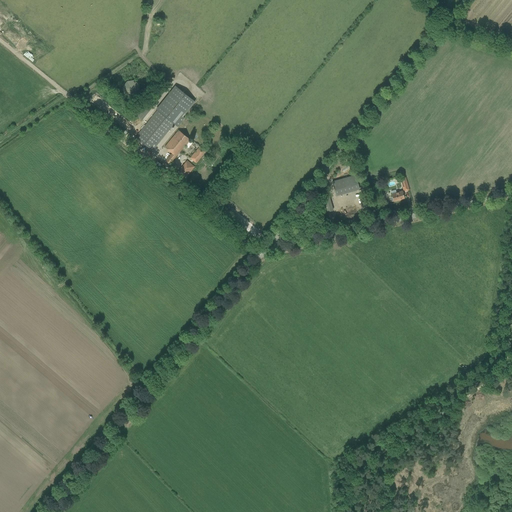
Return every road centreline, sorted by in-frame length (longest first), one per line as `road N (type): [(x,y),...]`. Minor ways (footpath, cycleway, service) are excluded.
road 1 (unclassified): [(51,511),(259,255),(276,249)]
road 2 (unclassified): [(276,249),(280,224),(464,0)]
road 3 (unclassified): [(276,249),(511,194)]
road 4 (track): [(352,511),(357,471),(496,376),(506,353)]
road 5 (track): [(124,142),(0,40)]
